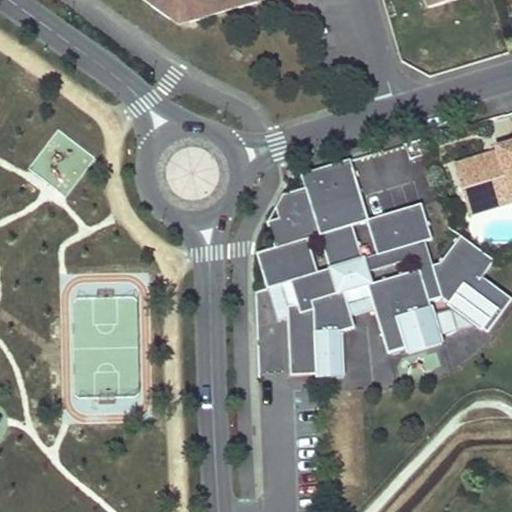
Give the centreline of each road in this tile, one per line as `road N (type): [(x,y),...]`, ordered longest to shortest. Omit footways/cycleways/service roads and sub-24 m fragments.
road 1 (secondary): [(207,212),(221,511)]
road 2 (secondary): [(5,0),(126,83),(160,128)]
road 3 (residential): [(241,159),(398,101)]
road 4 (secondary): [(160,128),(144,152),(146,184),(178,213),(207,212)]
